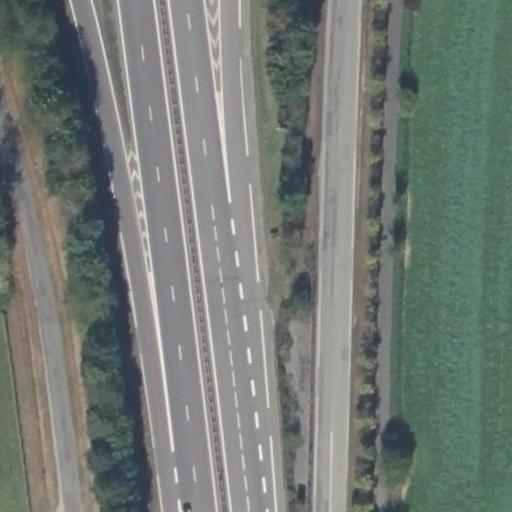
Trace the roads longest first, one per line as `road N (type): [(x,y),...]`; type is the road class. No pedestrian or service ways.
road 1 (trunk): [(81,0),(126,207),(170,511)]
road 2 (trunk): [(136,0),(199,511)]
road 3 (trunk): [(248,511),(185,0)]
road 4 (trunk): [(261,511),(232,0)]
road 5 (tertiary): [(330,511),(346,0)]
road 6 (unclassified): [(73,511),(47,312),(0,121)]
